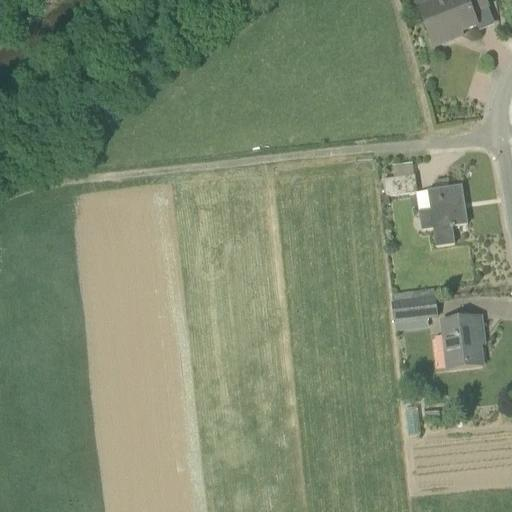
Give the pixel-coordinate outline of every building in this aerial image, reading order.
[(420,10),(419,10),(434,49),(453,42),(451,38),(477,27),(472,15),(488,8),(484,0),(443,0),(433,4),(435,8),(421,13),(420,10)] [(418,195),(415,177),(393,180),(383,182),(386,200),(416,195),(418,195)] [(434,232),(436,248),(450,246),(448,229),(467,227),(462,188),(418,195),(416,195),(419,214),(422,233),(434,232)] [(435,300),(416,303),(392,306),(394,325),(438,320),(435,300)] [(483,336),(480,320),(442,324),(448,372),(482,368),(478,337),(483,336)] [(415,399),(402,400),(403,409),(416,407),(415,399)] [(440,420),(439,409),(425,410),(425,421),(440,420)]
